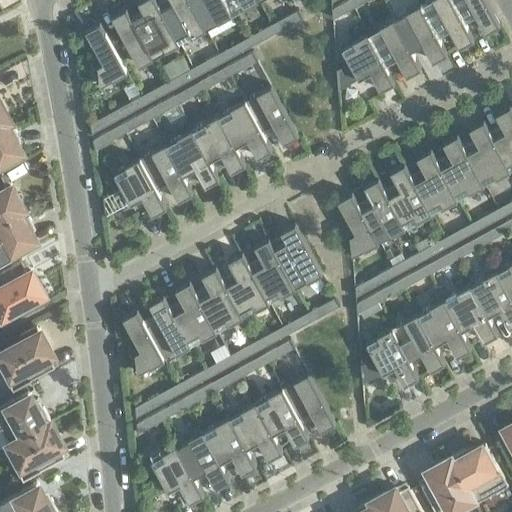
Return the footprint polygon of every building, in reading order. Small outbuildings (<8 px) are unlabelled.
[(157,0),(138,0),(144,10),(132,16),(153,54),(165,48),(165,49),(180,41),(157,0)] [(206,27),(206,26),(191,0),(172,0),(192,35),(206,27)] [(191,0),(206,26),(218,20),(233,12),(232,11),(225,0),(191,0)] [(244,6),(255,0),(225,0),(232,11),(244,5),(244,6)] [(345,0),(335,6),(339,14),(354,6),(350,0),(345,0)] [(474,37),(464,19),(453,0),(425,0),(421,3),(437,33),(449,27),(459,45),(474,37)] [(453,0),(464,19),(475,12),(485,31),(500,23),(487,0),(453,0)] [(447,52),(437,33),(421,3),(420,2),(405,10),(406,11),(394,17),(411,47),(423,41),(433,60),(447,52)] [(139,64),(154,56),(153,54),(132,16),(126,6),(112,14),(139,64)] [(303,16),(299,8),(284,16),(289,24),(303,16)] [(421,66),(411,47),(394,17),(394,16),(379,24),(380,25),(368,32),(385,62),(396,55),(406,74),(421,66)] [(113,78),(127,70),(100,20),(86,28),(96,47),(100,84),(102,84),(102,82),(112,77),(113,78)] [(258,31),(262,39),(277,31),(272,23),(258,31)] [(380,88),(395,80),(385,62),(368,32),(367,31),(353,39),(353,40),(342,46),(359,77),(370,70),(380,88)] [(236,53),(250,45),(246,37),(231,45),(236,53)] [(258,59),(253,50),(239,59),(243,67),(258,59)] [(220,52),(205,59),(210,68),(224,60),(220,52)] [(212,73),(217,81),(231,73),(227,65),(212,73)] [(193,66),(179,74),(183,82),(198,74),(193,66)] [(186,87),(190,95),(205,87),(200,79),(186,87)] [(167,80),(153,88),(157,96),(171,88),(167,80)] [(298,133),(271,83),(257,91),(257,92),(245,99),(245,98),(272,147),(262,130),(274,123),(284,141),(298,133)] [(160,102),(164,110),(179,102),(174,94),(160,102)] [(145,103),(141,95),(90,123),(91,132),(145,103)] [(272,147),(245,98),(230,106),(231,107),(219,113),(219,112),(218,112),(246,162),(236,144),(248,138),(257,155),(272,147)] [(0,122),(10,118),(0,100),(0,122)] [(511,107),(510,104),(495,112),(505,130),(494,136),(484,118),(511,168),(510,167),(511,165),(511,107)] [(133,116),(138,124),(152,116),(148,108),(133,116)] [(246,162),(218,112),(204,120),(205,121),(193,128),(192,126),(192,127),(219,176),(210,158),(221,152),(231,170),(246,162)] [(17,132),(10,118),(0,122),(0,166),(24,153),(13,134),(17,132)] [(511,168),(484,118),(469,126),(479,144),(467,150),(457,133),(485,182),(484,181),(496,175),(496,176),(511,168)] [(126,131),(121,123),(107,130),(111,139),(126,131)] [(219,176),(192,127),(178,134),(178,136),(167,142),(166,141),(193,191),(183,173),(195,166),(205,184),(219,176)] [(485,182),(457,133),(443,141),(453,158),(441,165),(431,147),(458,197),(458,196),(469,189),(470,190),(485,182)] [(193,191),(166,141),(151,149),(152,150),(140,156),(140,155),(139,155),(167,205),(157,187),(169,181),(178,199),(193,191)] [(458,197),(431,147),(417,155),(426,173),(415,179),(405,161),(432,211),(431,210),(443,204),(444,205),(458,197)] [(167,205),(139,155),(125,163),(126,164),(114,171),(131,201),(142,195),(152,213),(167,205)] [(432,211),(405,161),(390,169),(400,187),(388,194),(378,176),(406,226),(405,224),(417,218),(417,219),(432,211)] [(0,218),(24,206),(11,182),(7,184),(1,175),(0,175),(0,218)] [(406,226),(378,176),(364,184),(374,202),(362,208),(352,190),(379,240),(379,239),(390,232),(391,234),(406,226)] [(379,240),(352,190),(338,198),(348,216),(352,253),(364,247),(365,248),(379,240)] [(32,220),(24,206),(0,218),(0,261),(38,241),(27,222),(32,220)] [(483,215),(488,223),(502,215),(498,207),(483,215)] [(491,228),(495,236),(510,228),(505,220),(491,228)] [(307,278),(308,279),(323,271),(295,221),(281,229),(286,240),(275,246),(269,236),(296,286),(296,285),(296,284),(307,278)] [(472,221),(457,229),(462,237),(476,230),(472,221)] [(464,243),(469,251),(483,243),(479,235),(464,243)] [(296,286),(269,236),(254,244),(264,262),(252,268),(243,250),(270,300),(269,299),(281,292),(282,293),(296,286)] [(445,236),(431,244),(435,252),(450,244),(445,236)] [(438,257),(443,265),(457,257),(453,249),(438,257)] [(270,300),(243,250),(228,258),(238,276),(226,282),(216,264),(216,265),(243,314),(244,314),(243,313),(255,307),(255,308),(270,300)] [(419,250),(405,258),(409,266),(423,258),(419,250)] [(27,269),(21,259),(0,271),(0,306),(5,315),(6,314),(5,313),(43,292),(44,294),(45,293),(31,267),(27,269)] [(511,259),(509,261),(509,262),(498,269),(497,267),(511,295),(511,259)] [(412,272),(416,280),(431,272),(426,264),(412,272)] [(243,314),(216,265),(202,272),(212,290),(200,297),(190,279),(217,329),(217,327),(228,321),(229,322),(243,314)] [(378,273),(383,281),(397,273),(393,265),(378,273)] [(511,323),(511,295),(497,267),(482,275),(483,277),(471,283),(471,282),(470,282),(498,332),(488,314),(500,307),(510,325),(511,323)] [(386,286),(390,294),(404,286),(400,278),(386,286)] [(217,329),(190,279),(175,287),(185,305),(174,311),(164,293),(191,343),(190,342),(202,335),(203,337),(217,329)] [(498,332),(470,282),(456,290),(457,291),(445,297),(444,296),(471,346),(472,346),(462,328),(473,322),(483,340),(498,332)] [(378,300),(374,292),(356,302),(357,312),(378,300)] [(191,343),(164,293),(149,301),(159,319),(147,326),(137,308),(164,357),(165,357),(164,356),(176,350),(176,351),(191,343)] [(340,304),(336,296),(321,304),(326,312),(340,304)] [(471,346),(444,296),(430,304),(430,305),(419,312),(418,311),(445,360),(435,342),(447,336),(457,354),(471,346)] [(164,357),(137,308),(123,316),(133,334),(138,371),(139,371),(139,370),(149,364),(150,365),(164,357)] [(295,318),(299,326),(314,318),(310,310),(295,318)] [(445,360),(418,311),(403,319),(404,320),(392,326),(392,325),(419,375),(409,357),(421,350),(431,368),(445,360)] [(283,325),(269,332),(273,341),(288,333),(283,325)] [(419,375),(392,325),(377,333),(378,334),(366,341),(383,371),(395,365),(404,383),(419,375)] [(13,388),(55,366),(50,356),(54,354),(39,327),(38,328),(39,330),(1,351),(0,349),(0,351),(9,368),(3,371),(13,388)] [(295,346),(291,338),(276,346),(280,354),(295,346)] [(257,339),(242,347),(247,355),(261,347),(257,339)] [(250,360),(254,368),(268,360),(264,352),(250,360)] [(231,353),(216,361),(220,369),(235,361),(231,353)] [(223,375),(228,383),(242,375),(238,367),(223,375)] [(204,368),(190,376),(194,384),(209,376),(204,368)] [(336,420),(308,371),(294,379),(294,380),(283,386),(282,385),(309,435),(299,417),(311,410),(321,428),(336,420)] [(197,389),(201,397),(216,389),(211,381),(197,389)] [(178,382),(163,390),(168,398),(182,390),(178,382)] [(309,435),(282,385),(267,393),(268,394),(256,400),(256,399),(283,449),(273,431),(285,425),(295,443),(309,435)] [(0,427),(2,427),(10,442),(51,420),(43,406),(39,408),(28,389),(0,404),(0,427)] [(171,403),(175,412),(189,404),(185,396),(171,403)] [(283,449),(256,399),(241,407),(242,408),(230,415),(229,414),(256,464),(257,463),(247,446),(259,439),(268,457),(283,449)] [(144,418),(149,426),(163,418),(159,410),(144,418)] [(256,464),(229,414),(215,422),(215,423),(204,429),(203,428),(230,478),(221,460),(232,454),(242,471),(256,464)] [(64,444),(51,420),(10,442),(19,458),(13,461),(23,479),(65,456),(60,446),(64,444)] [(511,422),(503,427),(506,431),(496,436),(511,465),(511,422)] [(230,478),(203,428),(188,436),(189,437),(177,444),(177,443),(204,492),(194,474),(206,468),(216,486),(230,478)] [(464,448),(450,456),(472,497),(475,502),(508,484),(485,442),(466,453),(464,448)] [(204,492),(177,443),(162,451),(163,452),(151,458),(168,489),(180,482),(189,500),(204,492)] [(472,497),(450,456),(426,469),(428,473),(419,479),(436,511),(456,511),(459,511),(456,505),(472,497)] [(0,511),(58,511),(59,511),(51,497),(47,499),(37,480),(0,500),(0,511)] [(423,511),(408,484),(399,490),(396,485),(373,498),(379,511),(423,511)] [(379,511),(373,498),(358,506),(361,510),(357,511),(379,511)]
